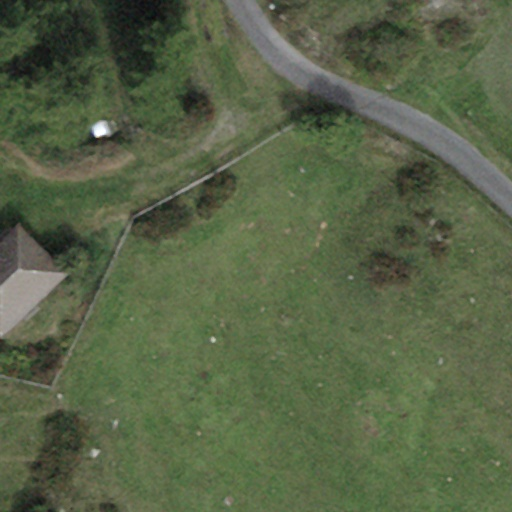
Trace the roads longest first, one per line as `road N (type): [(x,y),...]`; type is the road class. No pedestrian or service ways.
road 1 (track): [(239,0),(275,60),(450,144),(511,201)]
road 2 (track): [(275,60),(254,108),(150,180),(59,203),(0,194)]
